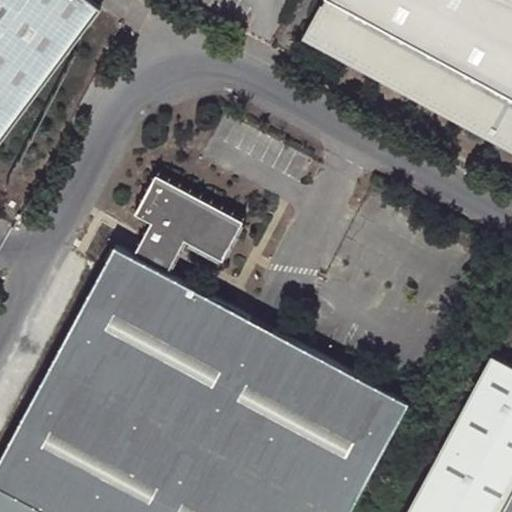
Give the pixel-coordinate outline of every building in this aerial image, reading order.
[(0,0),(0,142),(101,5),(93,0),(0,0)] [(511,0),(326,0),(310,31),(511,140),(511,0)] [(511,140),(310,31),(307,36),(511,146),(511,140)] [(0,493),(34,511),(350,511),(408,407),(166,277),(185,243),(222,263),(244,223),(158,176),(136,217),(152,226),(134,259),(114,249),(0,459),(0,493)] [(511,511),(511,361),(493,351),(404,511),(511,511)] [(0,511),(34,511),(0,493),(0,511)]
